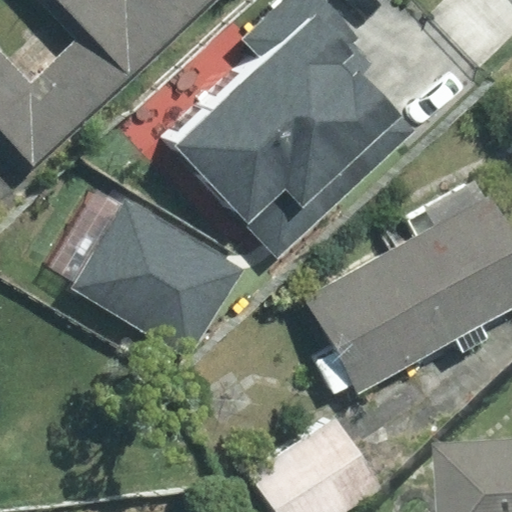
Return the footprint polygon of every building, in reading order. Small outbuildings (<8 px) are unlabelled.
[(42,0),(68,27),(11,81),(0,69),(0,149),(13,163),(185,0),(42,0)] [(285,198),(381,111),(345,72),(362,57),(309,0),(266,0),(226,37),(242,55),(155,135),(266,257),(306,221),(285,198)] [(511,261),(475,192),(288,292),(319,351),(306,357),(326,395),(436,336),(444,351),(477,334),(468,319),(511,295),(511,261)] [(231,268),(107,198),(58,285),(182,355),(231,268)] [(325,410),(236,467),(264,511),(337,511),(375,489),(325,410)] [(511,511),(511,445),(448,446),(448,511),(511,511)]
